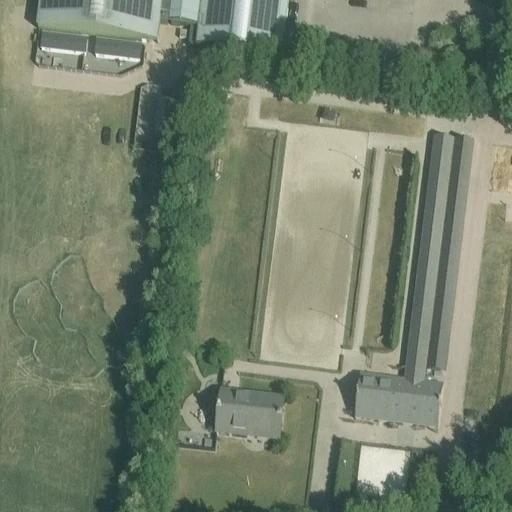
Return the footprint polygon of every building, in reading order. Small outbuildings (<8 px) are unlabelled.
[(164,0),(44,0),(40,29),(159,44),(161,25),(164,0)] [(164,0),(161,25),(199,29),(197,48),(281,59),(288,0),(164,0)] [(44,36),(42,52),(86,57),(88,41),(44,36)] [(98,42),(96,58),(139,64),(141,48),(98,42)] [(170,137),(174,102),(158,101),(154,135),(170,137)] [(426,372),(455,141),(438,140),(408,387),(359,381),(358,400),(355,420),(439,430),(441,410),(443,387),(425,385),(426,372)] [(474,143),(455,141),(426,372),(445,375),(474,143)] [(221,392),(218,416),(216,436),(249,440),(249,436),(279,439),(279,443),(280,443),(285,400),(221,392)]
